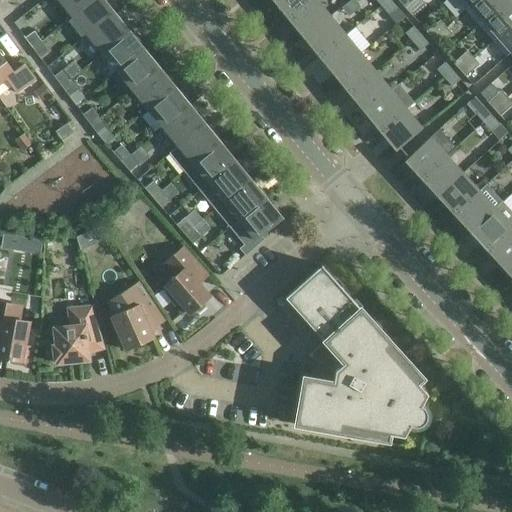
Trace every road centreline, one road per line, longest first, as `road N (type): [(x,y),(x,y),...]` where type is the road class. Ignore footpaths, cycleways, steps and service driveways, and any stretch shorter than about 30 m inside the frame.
road 1 (residential): [(0,390),(80,392),(159,371),(356,212)]
road 2 (residential): [(356,212),(187,0)]
road 3 (residential): [(511,377),(356,212)]
